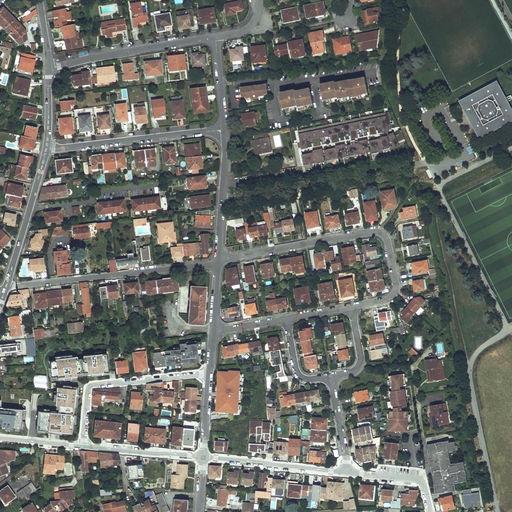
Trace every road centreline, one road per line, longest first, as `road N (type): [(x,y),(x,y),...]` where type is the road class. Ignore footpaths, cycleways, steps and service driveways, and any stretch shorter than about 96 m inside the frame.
road 1 (residential): [(218,258),(382,233),(395,291),(352,306)]
road 2 (residential): [(6,285),(217,263)]
road 3 (residential): [(82,446),(89,387),(209,374)]
road 4 (residential): [(46,148),(223,129)]
road 5 (residential): [(214,36),(48,67)]
road 6 (residential): [(345,472),(202,457)]
road 7 (residential): [(6,285),(46,148)]
road 8 (residential): [(82,446),(202,457)]
